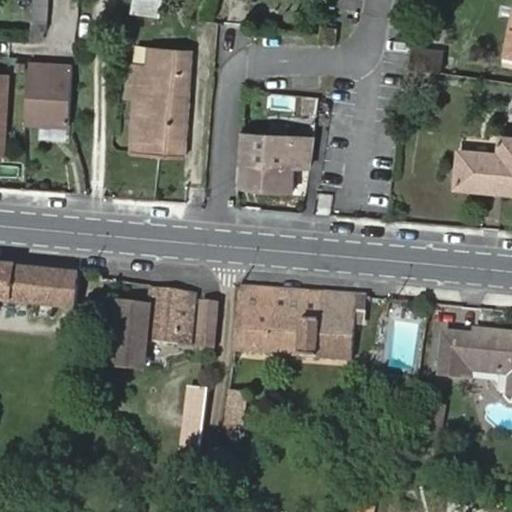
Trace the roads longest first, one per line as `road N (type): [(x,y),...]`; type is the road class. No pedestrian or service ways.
road 1 (residential): [(227,247),(229,83),(248,59),(359,59),(377,0)]
road 2 (tertiary): [(511,271),(227,247)]
road 3 (residential): [(204,511),(232,277),(227,247)]
road 4 (tertiary): [(227,247),(0,223)]
